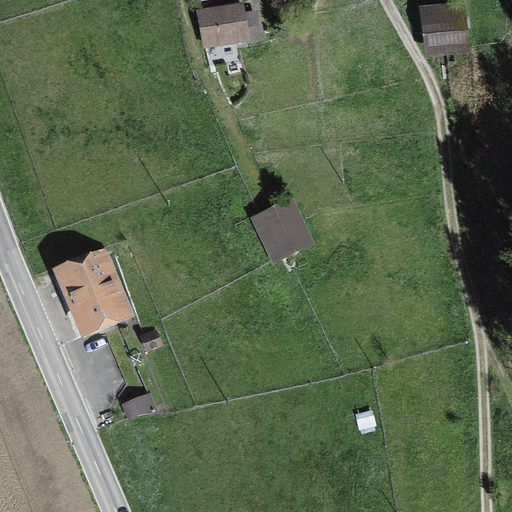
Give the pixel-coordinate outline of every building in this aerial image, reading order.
[(198,14),(204,46),(248,39),(242,7),(198,14)] [(462,8),(426,13),(431,53),(467,48),(462,8)] [(275,259),(309,243),(293,209),(258,225),(275,259)] [(100,258),(63,274),(86,330),(124,314),(100,258)] [(148,350),(160,345),(155,333),(143,338),(148,350)] [(148,396),(125,406),(130,419),(156,413),(148,396)]
